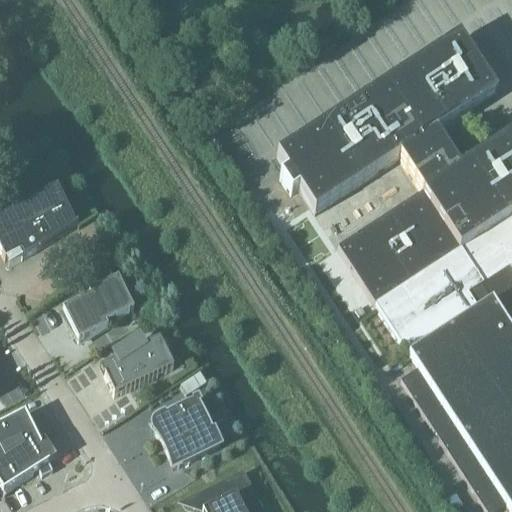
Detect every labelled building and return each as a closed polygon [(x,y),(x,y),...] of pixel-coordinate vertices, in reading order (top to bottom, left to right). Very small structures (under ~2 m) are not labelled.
[(436,138),(472,115),(495,100),(497,99),(459,41),(457,42),(434,57),(399,81),(398,80),(397,81),(397,82),(363,104),(362,104),(361,105),(278,160),(277,160),(288,177),(280,182),(291,199),(299,194),(315,219),(316,218),(316,217),(401,162),(423,197),(339,252),(337,253),(375,310),(407,361),(408,360),(417,374),(400,385),(483,511),(502,511),(506,510),(506,511),(511,511),(511,138),(459,173),(436,138)] [(22,263),(78,228),(77,227),(75,228),(62,201),(62,200),(62,199),(61,200),(57,192),(58,192),(57,191),(56,190),(55,191),(55,192),(39,200),(39,199),(38,199),(38,200),(22,208),(21,207),(20,208),(21,209),(13,212),(12,212),(12,213),(0,218),(0,254),(5,264),(21,256),(23,260),(21,262),(22,263)] [(90,301),(62,314),(78,347),(108,332),(106,329),(133,315),(117,283),(88,297),(90,301)] [(103,380),(104,379),(114,401),(173,372),(163,351),(162,351),(159,344),(144,351),(140,345),(114,362),(115,364),(99,372),(103,380)] [(172,473),(219,451),(197,404),(157,423),(154,426),(152,430),(153,434),(155,438),(157,441),(161,446),(164,451),(166,456),(169,461),(170,465),(171,470),(172,473)] [(44,445),(39,448),(26,419),(29,418),(28,416),(0,430),(0,493),(4,500),(5,499),(4,497),(38,474),(42,481),(53,476),(49,468),(56,463),(44,445)] [(260,511),(242,476),(182,506),(185,511),(186,511),(260,511)]
